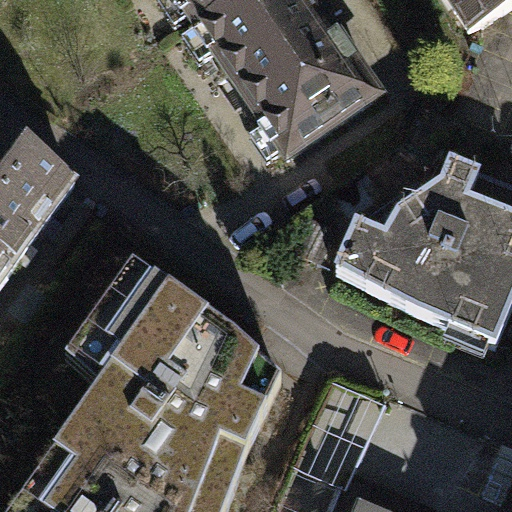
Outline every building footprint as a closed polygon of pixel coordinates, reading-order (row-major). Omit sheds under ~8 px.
[(173,0),(193,30),(236,0),(173,0)] [(236,0),(193,30),(285,164),(377,101),(307,0),(236,0)] [(454,11),(468,35),(511,7),(511,0),(465,0),(466,1),(454,11)] [(0,132),(0,289),(74,185),(0,132)] [(473,177),(511,193),(511,154),(485,144),(473,177)] [(359,229),(338,278),(415,319),(496,352),(511,314),(511,193),(473,177),(451,169),(444,190),(395,221),(386,242),(359,229)] [(318,267),(331,235),(309,226),(297,258),(318,267)] [(131,271),(65,362),(97,396),(16,511),(228,511),(278,383),(238,343),(131,271)] [(412,511),(374,495),(366,511),(412,511)]
